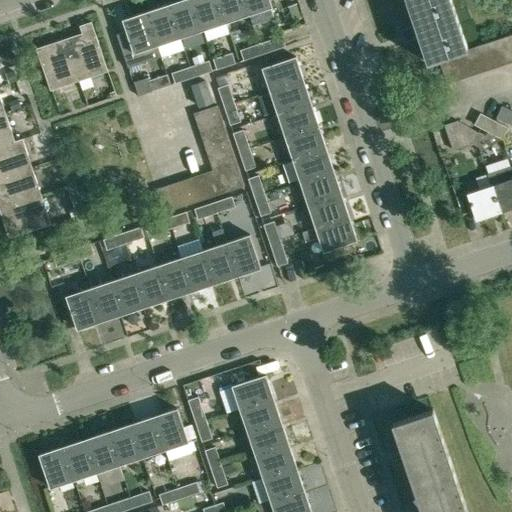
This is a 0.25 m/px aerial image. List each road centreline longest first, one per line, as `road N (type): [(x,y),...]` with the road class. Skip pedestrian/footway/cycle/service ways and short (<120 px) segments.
road 1 (residential): [(11,420),(300,325)]
road 2 (residential): [(361,511),(300,325)]
road 3 (residential): [(370,143),(323,0)]
road 4 (residential): [(415,285),(370,143)]
road 5 (residential): [(370,143),(511,96)]
road 6 (residential): [(300,325),(415,285)]
